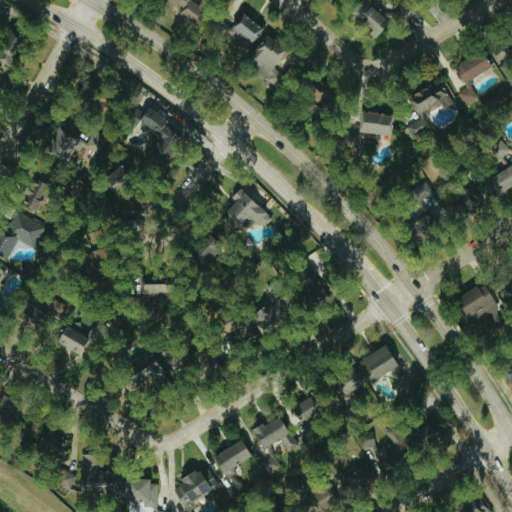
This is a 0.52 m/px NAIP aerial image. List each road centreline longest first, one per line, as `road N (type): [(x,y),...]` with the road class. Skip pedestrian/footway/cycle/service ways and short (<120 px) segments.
road 1 (secondary): [(511,431),(415,287),(319,178),(219,88),(90,0)]
road 2 (residential): [(511,224),(166,442)]
road 3 (secondary): [(26,0),(198,115),(340,252)]
road 4 (secondary): [(387,304),(511,494)]
road 5 (residential): [(166,442),(142,437),(0,353)]
road 6 (residential): [(0,154),(90,0)]
road 7 (residential): [(248,113),(156,225)]
road 8 (residential): [(391,511),(511,435)]
road 9 (residential): [(369,68),(492,0)]
